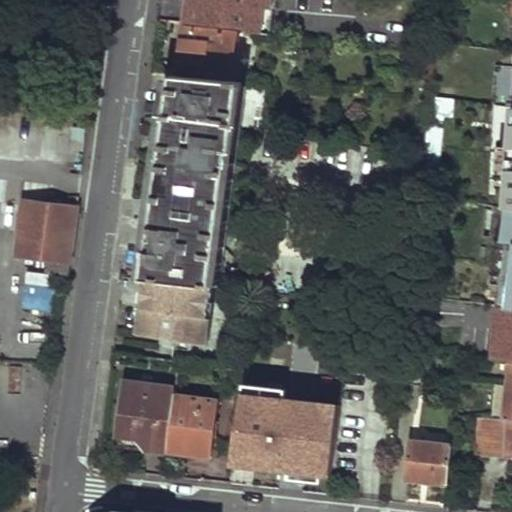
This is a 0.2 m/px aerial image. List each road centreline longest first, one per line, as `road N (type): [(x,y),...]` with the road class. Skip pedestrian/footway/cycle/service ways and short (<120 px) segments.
road 1 (residential): [(131,0),(67,487)]
road 2 (residential): [(296,511),(67,487)]
